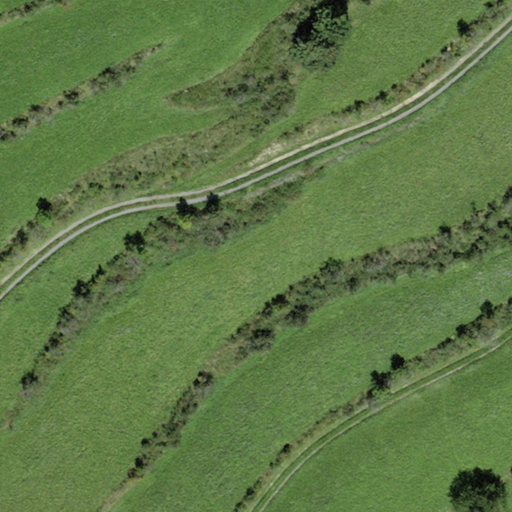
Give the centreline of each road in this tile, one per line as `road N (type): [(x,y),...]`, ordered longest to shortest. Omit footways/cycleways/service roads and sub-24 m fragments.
road 1 (track): [(0,283),(72,226),(126,202),(254,175),(380,115),(511,6)]
road 2 (track): [(241,511),(283,451),(511,316)]
